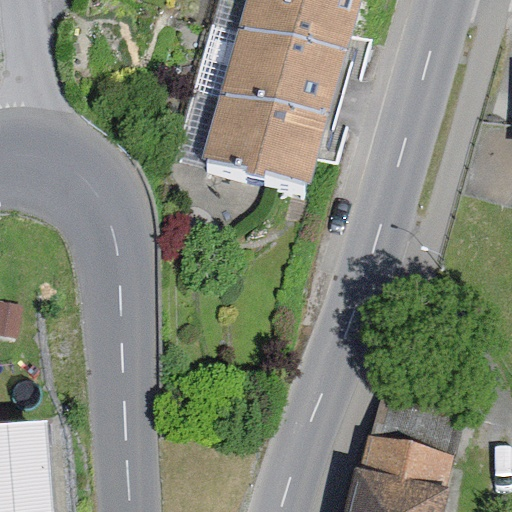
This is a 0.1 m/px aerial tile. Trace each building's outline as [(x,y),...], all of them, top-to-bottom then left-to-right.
[(344,67),(361,5),(341,0),(222,0),(214,32),(344,67)] [(326,132),(344,67),(214,32),(196,96),(326,132)] [(308,196),(326,132),(196,96),(178,161),(308,196)] [(0,511),(53,511),(47,432),(0,435),(0,511)] [(448,511),(458,474),(374,453),(358,511),(448,511)]
